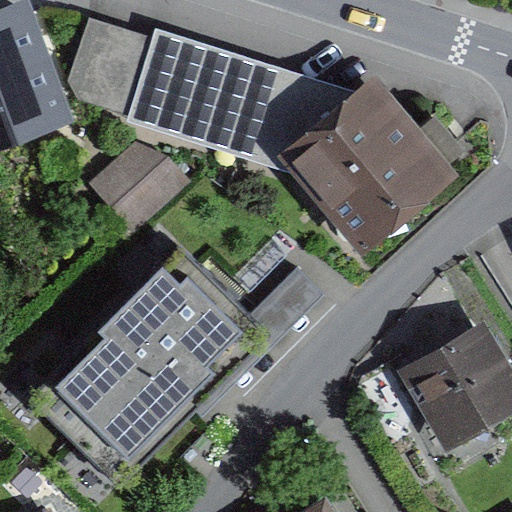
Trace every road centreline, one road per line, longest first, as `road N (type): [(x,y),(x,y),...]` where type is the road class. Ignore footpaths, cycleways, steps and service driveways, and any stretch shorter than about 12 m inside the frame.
road 1 (residential): [(511,189),(316,372)]
road 2 (residential): [(333,0),(511,58)]
road 3 (residential): [(316,372),(212,511)]
road 4 (residential): [(316,372),(398,511)]
